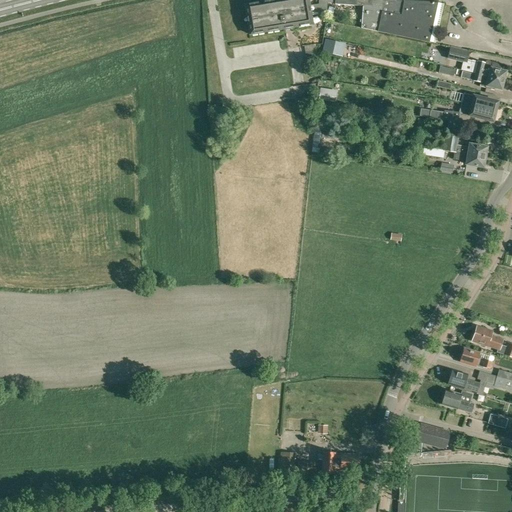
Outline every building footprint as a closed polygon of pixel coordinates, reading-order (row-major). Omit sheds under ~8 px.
[(327,2),(327,0),(318,0),(319,5),(309,6),(308,0),(275,0),(245,5),(250,35),(312,25),(310,13),(326,10),(327,2)] [(327,0),(327,2),(335,3),(335,4),(363,6),(362,20),(360,20),(360,22),(362,22),(361,28),(429,42),(429,41),(435,43),(439,25),(443,5),(438,3),(438,2),(404,0),(403,3),(398,3),(398,0),(327,0)] [(441,53),(448,55),(448,58),(463,62),(464,60),(467,60),(469,52),(450,48),(442,46),(441,53)] [(317,62),(316,51),(305,53),(306,58),(307,64),(317,62)] [(474,74),(503,81),(505,72),(499,70),(501,65),(492,62),(492,63),(485,61),(485,64),(472,61),(471,65),(463,63),(461,71),(474,74)] [(440,66),(438,73),(453,77),(455,70),(440,66)] [(503,81),(474,74),(472,81),(484,84),(484,83),(487,83),(486,88),(494,90),(495,88),(501,90),(503,81)] [(451,84),(438,81),(436,87),(450,90),(451,84)] [(322,99),(338,101),(339,89),(323,88),(322,99)] [(461,103),(495,112),(498,102),(463,93),(461,103)] [(495,112),(461,103),(458,113),(493,122),(495,112)] [(444,113),(430,110),(429,118),(443,120),(444,113)] [(454,153),(467,155),(485,158),(487,147),(469,144),(469,147),(456,145),(459,129),(448,127),(446,136),(444,147),(437,145),(438,145),(431,143),(431,149),(444,150),(444,151),(454,152),(454,153)] [(444,150),(431,149),(424,148),(422,155),(443,158),(444,151),(444,150)] [(467,155),(454,153),(453,160),(466,162),(467,155)] [(467,155),(466,162),(466,165),(483,168),(485,158),(467,155)] [(442,164),(440,171),(451,173),(452,166),(442,164)] [(401,233),(391,232),(390,240),(400,241),(401,233)] [(506,348),(501,346),(503,340),(491,336),(492,332),(476,327),(472,341),(487,346),(505,352),(504,355),(511,357),(511,345),(508,344),(506,348)] [(489,370),(492,362),(478,358),(480,353),(471,350),(470,351),(463,349),(459,361),(475,366),(476,366),(481,368),(482,367),(489,370)] [(467,375),(452,370),(452,371),(449,372),(448,375),(450,377),(447,384),(463,389),(477,393),(480,384),(466,380),(467,375)] [(511,374),(500,371),(498,377),(511,381),(511,374)] [(511,381),(498,377),(479,372),(477,380),(494,385),(494,387),(511,392),(511,381)] [(471,413),(473,404),(460,400),(461,395),(446,391),(441,405),(457,409),(471,413)] [(490,415),(488,423),(504,428),(507,420),(490,415)] [(421,424),(418,432),(417,436),(416,440),(425,443),(444,448),(449,433),(449,432),(421,424)] [(294,453),(281,453),(279,480),(292,481),(294,453)] [(340,472),(340,471),(357,472),(358,456),(350,456),(350,455),(341,455),(341,456),(335,456),(335,454),(323,453),(322,473),(334,474),(334,472),(340,472)] [(316,463),(298,462),(298,478),(315,479),(316,463)]
